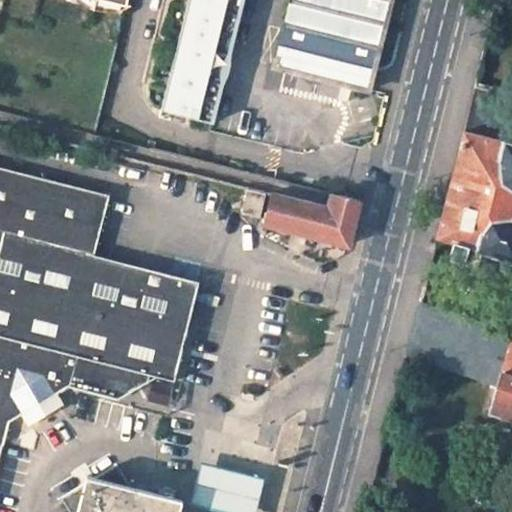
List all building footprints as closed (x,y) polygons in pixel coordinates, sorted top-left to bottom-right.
[(93,3),(80,0),(67,0),(70,3),(77,9),(84,13),(94,17),(102,18),(107,18),(114,17),(121,15),(127,12),(122,11),(93,3)] [(80,0),(93,3),(122,11),(124,0),(80,0)] [(188,0),(159,107),(210,120),(210,119),(219,85),(219,76),(221,63),(224,55),(229,47),(240,0),(188,0)] [(290,0),(275,65),(368,89),(371,78),(390,0),(290,0)] [(466,127),(511,139),(511,94),(477,86),(466,127)] [(454,241),(481,248),(511,256),(511,139),(466,127),(465,133),(437,236),(454,241)] [(0,230),(4,231),(93,254),(109,194),(0,167),(0,230)] [(248,190),(243,211),(260,214),(264,194),(248,190)] [(330,206),(272,191),(271,195),(265,223),(333,239),(337,223),(326,220),(330,206)] [(359,200),(333,194),(331,200),(330,206),(326,220),(337,223),(353,227),(356,212),(358,207),(359,200)] [(333,239),(349,243),(350,237),(353,227),(337,223),(333,239)] [(0,247),(0,335),(152,374),(175,379),(198,281),(93,254),(4,231),(0,247)] [(476,264),(481,248),(454,241),(450,257),(476,264)] [(511,333),(421,303),(407,354),(500,386),(503,373),(511,375),(511,333)] [(119,399),(152,374),(0,335),(0,463),(6,443),(11,421),(22,415),(54,396),(70,387),(93,392),(119,399)] [(500,386),(492,410),(511,417),(511,375),(503,373),(500,386)] [(30,427),(61,408),(54,396),(22,415),(30,427)] [(240,470),(201,462),(190,505),(218,511),(256,511),(265,479),(240,470)] [(71,511),(178,511),(180,506),(175,497),(131,486),(118,464),(97,478),(87,476),(85,485),(64,498),(71,511)]
